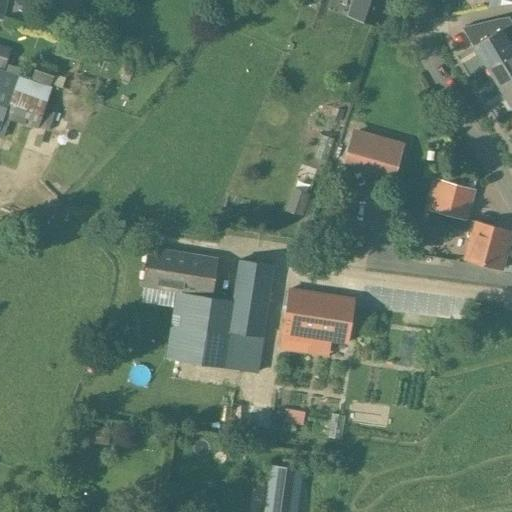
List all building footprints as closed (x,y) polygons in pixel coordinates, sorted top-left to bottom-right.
[(0,0),(0,18),(4,19),(8,0),(0,0)] [(387,0),(352,0),(350,9),(379,19),(377,26),(379,27),(387,0)] [(492,19),(464,26),(475,45),(474,45),(487,67),(511,51),(511,21),(509,16),(492,19)] [(0,46),(0,68),(3,69),(9,50),(0,46)] [(511,51),(487,67),(501,89),(511,81),(511,51)] [(9,105),(42,117),(51,90),(52,87),(19,75),(3,69),(0,68),(0,134),(5,118),(9,105)] [(511,81),(501,89),(511,107),(511,81)] [(354,133),(346,164),(395,178),(404,147),(354,133)] [(439,223),(473,232),(466,259),(503,269),(511,233),(511,231),(468,220),(476,189),(439,179),(429,216),(428,220),(439,223)] [(210,296),(210,294),(211,290),(215,290),(216,284),(213,284),(216,259),(149,249),(144,285),(176,290),(210,296)] [(232,298),(210,294),(210,296),(176,290),(165,357),(258,372),(263,337),(262,337),(273,264),(238,259),(232,298)] [(346,343),(353,299),(289,290),(282,334),(346,343)] [(408,322),(430,325),(433,307),(410,304),(408,322)] [(287,411),(286,421),(304,423),(306,414),(287,411)] [(272,464),(264,511),(295,511),(302,469),(272,464)]
